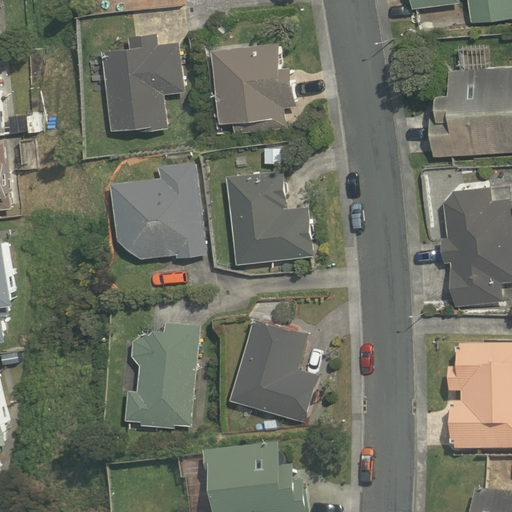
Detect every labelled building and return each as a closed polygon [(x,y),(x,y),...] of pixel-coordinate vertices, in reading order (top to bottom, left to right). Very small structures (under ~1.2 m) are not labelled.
[(511,0),(418,0),(419,7),(471,0),(474,0),(477,21),(511,16),(511,0)] [(138,45),(109,49),(119,128),(148,125),(148,129),(175,125),(171,91),(191,89),(185,40),(165,43),(163,31),(137,34),(138,45)] [(290,65),(287,39),(219,46),(227,121),(238,120),(239,133),(293,127),(291,106),(304,105),(300,64),(290,65)] [(0,128),(12,128),(10,106),(14,106),(11,69),(5,70),(3,59),(0,59),(0,128)] [(447,105),(437,106),(440,154),(511,151),(511,66),(458,69),(459,89),(446,90),(447,105)] [(13,158),(11,138),(0,138),(0,208),(18,207),(16,191),(20,190),(17,157),(13,158)] [(214,253),(204,158),(168,162),(169,174),(119,179),(126,238),(149,256),(183,253),(184,256),(214,253)] [(290,167),(235,173),(244,262),(322,255),(316,202),(294,205),(290,167)] [(458,260),(462,304),(511,299),(508,280),(511,279),(511,196),(499,198),(498,183),(461,188),(451,200),(455,234),(449,235),(452,261),(458,260)] [(0,340),(12,339),(8,313),(18,312),(16,301),(27,299),(18,234),(0,237),(0,340)] [(237,397),(312,421),(328,372),(305,366),(317,330),(265,313),(237,397)] [(147,424),(180,427),(180,423),(198,425),(208,322),(174,318),(173,328),(162,327),(156,331),(149,331),(141,338),(140,354),(147,363),(145,388),(136,387),(133,417),(147,419),(147,424)] [(511,343),(467,343),(467,367),(456,367),(456,392),(467,392),(467,401),(459,401),(459,449),(511,448),(511,343)] [(0,468),(9,466),(7,457),(10,454),(7,446),(16,443),(14,433),(20,431),(9,387),(7,387),(3,371),(0,371),(0,468)] [(223,511),(315,511),(312,478),(305,479),(303,464),(291,466),(288,441),(212,450),(216,479),(220,479),(223,511)] [(481,511),(511,511),(511,492),(484,489),(481,511)]
